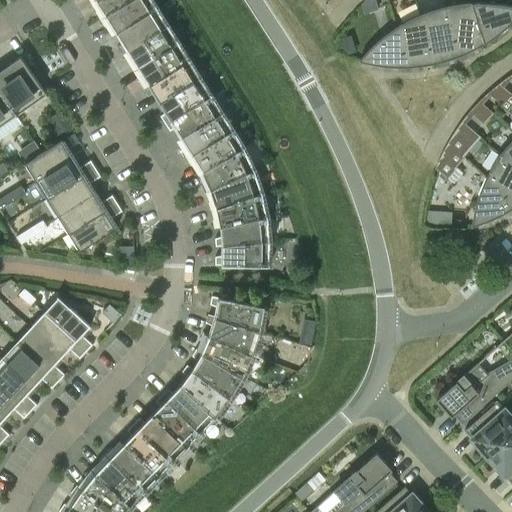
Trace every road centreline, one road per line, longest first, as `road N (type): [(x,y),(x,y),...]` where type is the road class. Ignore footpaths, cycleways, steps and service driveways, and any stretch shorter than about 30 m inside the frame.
road 1 (residential): [(45,0),(160,182),(177,255),(157,337),(75,425),(15,511)]
road 2 (residential): [(389,326),(384,260),(354,168),(330,115),(252,0)]
road 3 (residential): [(245,511),(369,391)]
road 4 (residential): [(369,391),(485,511)]
road 5 (residential): [(389,326),(460,322),(511,276)]
road 6 (unknown): [(425,128),(455,81),(511,32)]
